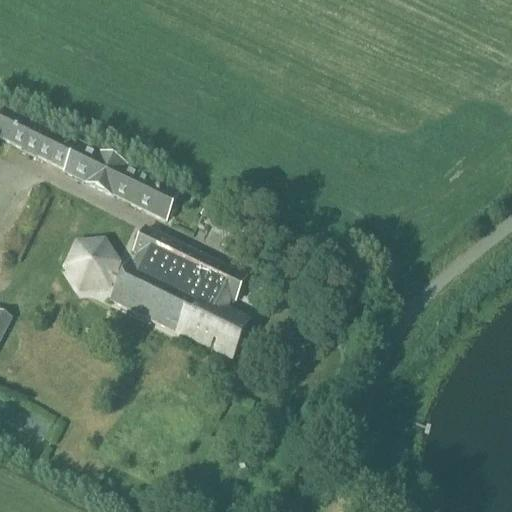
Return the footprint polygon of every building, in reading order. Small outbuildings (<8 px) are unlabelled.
[(166,225),(179,198),(127,173),(77,149),(76,151),(5,115),(0,125),(0,141),(65,174),(64,176),(114,200),(166,225)] [(229,218),(222,215),(216,227),(223,230),(229,218)] [(255,222),(243,216),(235,232),(247,238),(255,222)] [(234,306),(246,282),(146,233),(134,257),(138,259),(134,267),(130,265),(123,281),(112,276),(115,269),(102,249),(78,250),(68,272),(82,291),(106,290),(108,284),(118,289),(110,305),(230,363),(250,324),(226,313),(230,304),(234,306)] [(0,345),(12,322),(0,315),(0,345)]
